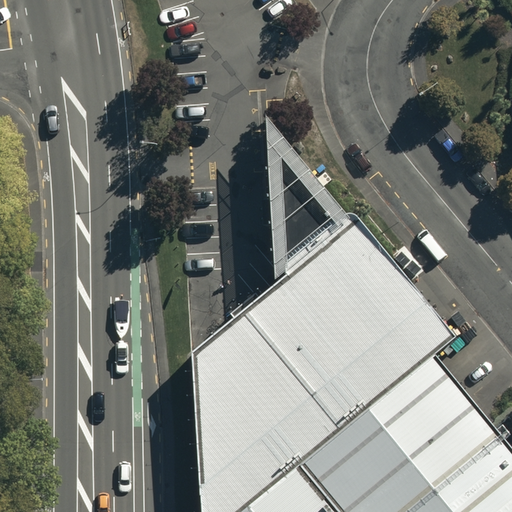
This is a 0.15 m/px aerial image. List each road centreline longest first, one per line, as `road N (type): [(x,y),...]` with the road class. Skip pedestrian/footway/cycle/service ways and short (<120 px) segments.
road 1 (primary): [(95,511),(88,195),(73,40)]
road 2 (unclassified): [(511,283),(407,159),(375,106),(368,47),(391,0)]
